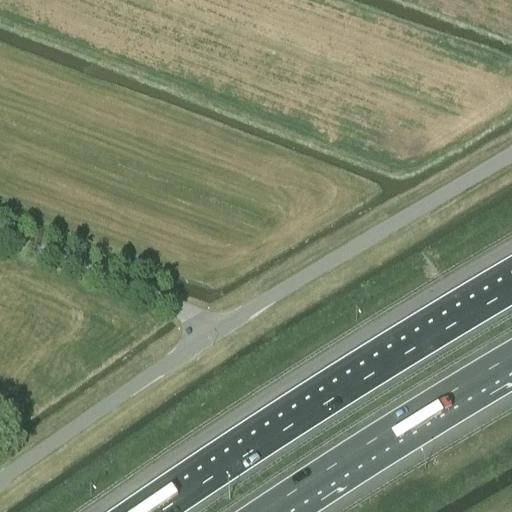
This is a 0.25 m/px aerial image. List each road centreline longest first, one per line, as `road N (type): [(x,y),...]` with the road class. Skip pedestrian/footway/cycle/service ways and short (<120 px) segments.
road 1 (unclassified): [(0,480),(244,314),(511,153)]
road 2 (motorway): [(511,288),(164,511)]
road 3 (motorway): [(264,511),(511,356)]
